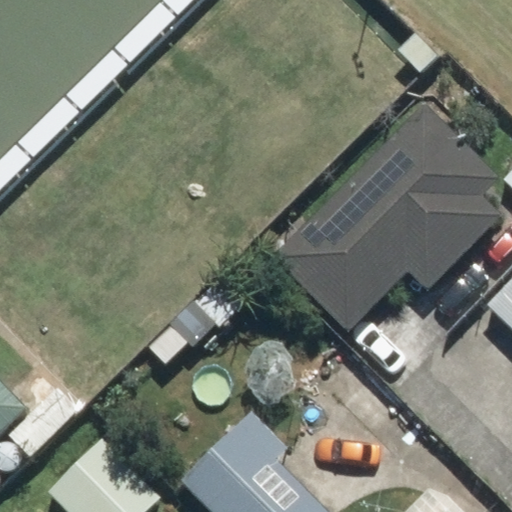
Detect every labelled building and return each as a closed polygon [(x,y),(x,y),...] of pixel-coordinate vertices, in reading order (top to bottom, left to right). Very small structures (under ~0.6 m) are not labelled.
[(421,111),(258,268),(336,348),(401,286),(419,304),(501,226),(477,201),(493,186),(421,111)] [(511,173),(498,189),(511,201),(511,173)] [(0,439),(31,410),(0,378),(0,439)] [(288,458),(246,413),(170,485),(196,511),(319,511),(277,468),(288,458)] [(98,444),(41,505),(49,511),(150,511),(160,502),(98,444)] [(462,511),(439,486),(409,511),(462,511)]
